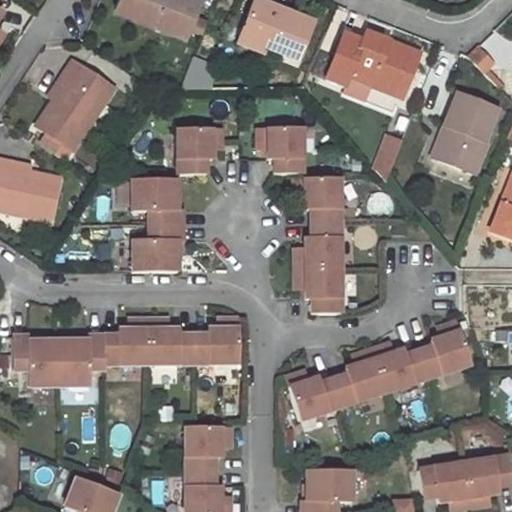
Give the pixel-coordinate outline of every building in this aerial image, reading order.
[(115,0),(111,12),(180,39),(195,0),(115,0)] [(236,37),(262,48),(261,52),(294,64),(310,24),(250,1),(236,37)] [(343,78),(397,100),(415,55),(362,33),(358,43),(338,36),(320,81),(339,87),(343,78)] [(232,47),(259,58),(261,52),(262,48),(236,37),(232,47)] [(462,56),(473,67),(483,59),(472,47),(462,56)] [(63,79),(31,128),(67,152),(109,88),(69,63),(59,76),(63,79)] [(365,101),(390,112),(395,101),(369,91),(365,101)] [(446,132),(433,162),(472,178),(484,147),(480,145),(495,112),(453,96),(439,129),(446,132)] [(511,141),(511,140),(511,114),(511,115),(502,138),(511,141)] [(439,129),(426,159),(433,162),(446,132),(439,129)] [(264,147),(264,161),(271,161),(271,175),(301,175),(301,130),(255,131),(255,147),(264,147)] [(173,132),(173,176),(203,176),(203,162),(208,162),(208,147),(218,147),(218,131),(173,132)] [(383,135),(374,163),(389,167),(397,140),(383,135)] [(0,214),(47,224),(55,181),(25,176),(0,171),(2,164),(0,163),(0,214)] [(26,169),(2,164),(0,171),(25,176),(26,169)] [(511,174),(510,173),(485,234),(511,244),(511,174)] [(300,194),(300,209),(307,210),(307,225),(336,224),(336,179),(291,179),(291,194),(300,194)] [(175,211),(175,180),(128,181),(128,212),(146,212),(146,226),(181,226),(181,211),(175,211)] [(291,271),(337,270),(336,224),(307,225),(307,239),(300,239),(300,254),(291,254),(291,271)] [(128,273),(175,272),(175,242),(181,242),(181,226),(146,226),(146,242),(128,243),(128,273)] [(300,285),(300,300),(307,300),(307,317),(337,316),(337,270),(291,271),(292,285),(300,285)] [(101,367),(146,367),(145,321),(132,321),(133,330),(116,330),(116,337),(101,337),(101,367)] [(178,330),(162,330),(162,321),(145,321),(146,367),(191,366),(190,336),(178,336),(178,330)] [(191,366),(238,366),(237,321),(222,321),(222,330),(207,330),(207,336),(190,336),(191,366)] [(424,379),(466,366),(452,324),(440,328),(442,336),(427,341),(430,348),(415,352),(424,379)] [(56,343),(25,343),(25,337),(10,338),(10,371),(24,371),(24,388),(56,388),(56,343)] [(56,343),(56,388),(88,388),(88,372),(102,372),(101,367),(101,337),(87,337),(86,342),(56,343)] [(382,393),(424,379),(415,352),(402,356),(399,350),(386,354),(383,346),(368,351),(382,393)] [(340,407),(382,393),(368,351),(354,355),(356,364),(342,368),(344,375),(331,379),(340,407)] [(296,421),(340,407),(331,379),(316,385),(313,378),(300,382),(297,373),(282,378),(296,421)] [(183,429),(182,473),(212,474),(212,459),(218,459),(218,444),(227,444),(228,430),(183,429)] [(480,499),(496,497),(495,490),(509,488),(504,459),(460,466),(468,511),(481,509),(480,499)] [(437,506),(451,504),(452,511),(458,511),(468,511),(460,466),(416,473),(421,502),(436,500),(437,506)] [(182,473),(181,511),(227,511),(227,505),(217,505),(217,489),(212,489),(212,474),(182,473)] [(347,473),(303,473),(303,503),(297,503),(297,511),(330,511),(331,503),(347,503),(347,473)] [(108,511),(115,495),(72,478),(61,507),(72,511),(108,511)] [(390,500),(390,511),(408,511),(409,499),(390,500)]
